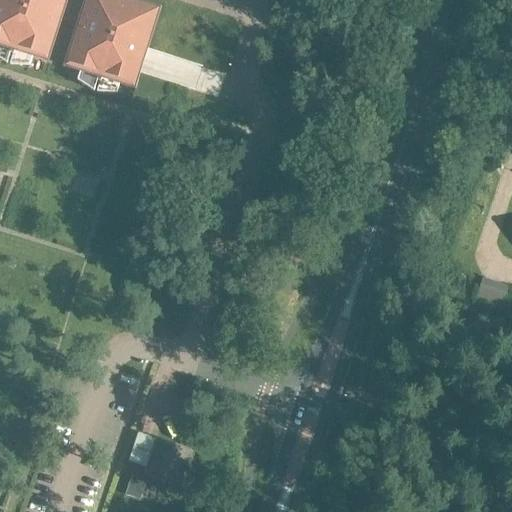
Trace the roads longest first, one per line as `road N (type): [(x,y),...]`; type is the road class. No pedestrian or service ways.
road 1 (residential): [(255,15),(242,83),(266,113),(264,142),(187,360)]
road 2 (primary): [(289,511),(355,320),(368,245)]
road 3 (primary): [(368,245),(451,0)]
road 4 (residential): [(187,360),(127,346),(112,362),(59,511)]
road 5 (primary): [(368,245),(329,320),(301,402)]
road 6 (track): [(511,162),(483,245),(487,263),(511,270)]
